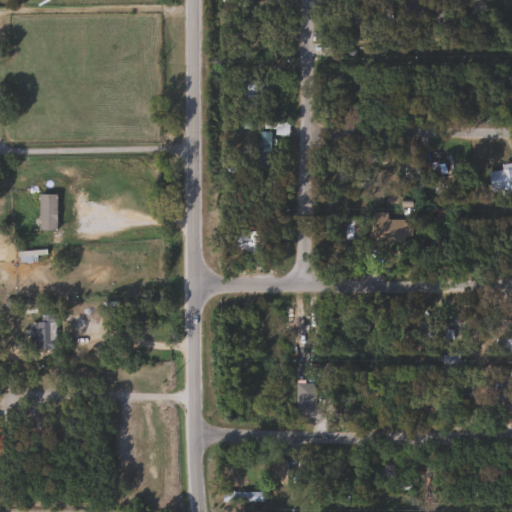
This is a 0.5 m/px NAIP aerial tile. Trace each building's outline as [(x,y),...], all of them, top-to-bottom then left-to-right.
[(443,23),(405,23),(405,5),(443,5),(443,23)] [(361,37),(341,37),(341,7),(361,7),(361,37)] [(251,49),(251,9),(266,9),(266,49),(251,49)] [(264,79),(264,108),(239,108),(239,79),(264,79)] [(414,100),(414,110),(379,110),(379,100),(414,100)] [(286,134),(274,134),(274,123),(286,123),(286,134)] [(269,166),(257,166),(258,132),(269,132),(269,166)] [(430,164),(438,163),(439,191),(431,192),(430,164)] [(500,170),(500,165),(511,163),(511,187),(489,191),(486,172),(500,170)] [(55,230),(38,230),(38,194),(55,194),(55,230)] [(330,210),(330,240),(321,240),(321,210),(330,210)] [(371,234),(371,215),(385,215),(385,224),(408,224),(408,234),(371,234)] [(360,240),(345,240),(345,219),(360,219),(360,240)] [(258,228),(263,248),(236,254),(231,234),(258,228)] [(44,250),(44,261),(16,261),(16,250),(44,250)] [(460,338),(443,338),(443,322),(450,322),(450,316),(460,316),(460,338)] [(54,348),(33,348),(33,321),(54,321),(54,348)] [(433,346),(422,346),(422,321),(433,321),(433,346)] [(511,356),(493,356),(493,336),(511,336),(511,356)] [(458,374),(441,374),(441,355),(458,355),(458,374)] [(315,364),(314,373),(292,371),(293,362),(315,364)] [(511,368),(511,401),(486,401),(486,368),(511,368)] [(285,462),(285,483),(269,483),(269,462),(285,462)] [(431,505),(423,506),(419,469),(427,468),(431,505)] [(221,502),(221,492),(261,492),(261,502),(221,502)]
